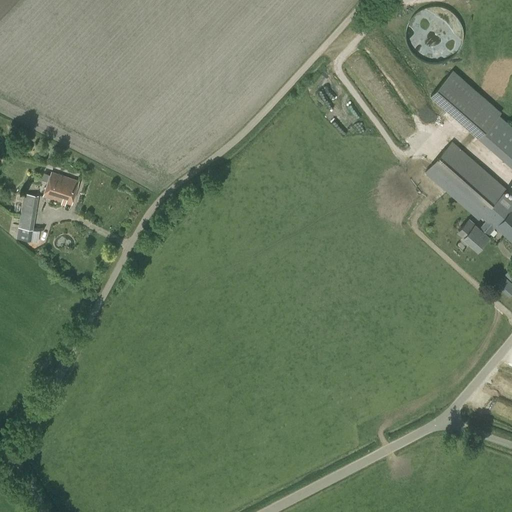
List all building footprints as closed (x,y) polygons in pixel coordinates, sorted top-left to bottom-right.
[(455,50),(466,17),(423,3),(409,49),(430,55),(428,60),(441,64),(447,48),(455,50)] [(479,138),(511,166),(511,125),(499,114),(502,111),(452,70),(427,94),(479,138)] [(490,237),(488,236),(495,227),(511,242),(511,198),(510,197),(511,194),(511,191),(507,187),(506,188),(452,140),(424,173),(478,221),(482,217),(485,220),(482,224),(479,228),(469,219),(458,231),(465,237),(464,238),(478,251),(490,237)] [(44,171),(42,178),(47,180),(50,173),(44,171)] [(43,196),(71,204),(79,181),(51,173),(43,196)] [(39,196),(24,193),(16,239),(31,242),(39,196)] [(509,297),(511,293),(511,284),(503,276),(496,285),(509,297)]
